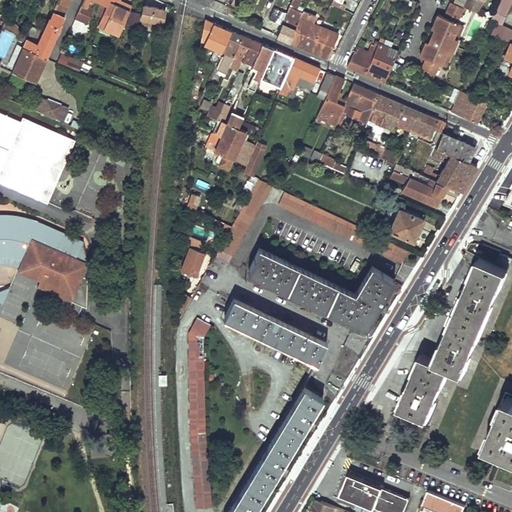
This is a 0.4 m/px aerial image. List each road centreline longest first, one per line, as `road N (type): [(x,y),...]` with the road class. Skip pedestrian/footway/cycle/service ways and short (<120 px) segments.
road 1 (secondary): [(507,144),(285,511)]
road 2 (residential): [(507,144),(335,68)]
road 3 (residential): [(335,68),(179,0)]
